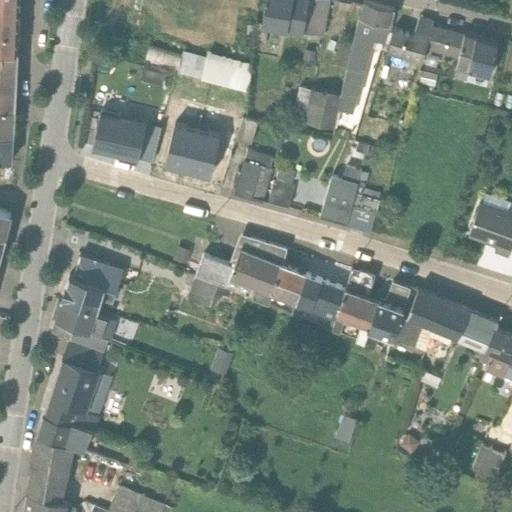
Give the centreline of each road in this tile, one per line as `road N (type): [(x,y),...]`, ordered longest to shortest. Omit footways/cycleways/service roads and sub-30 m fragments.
road 1 (residential): [(511,291),(52,151)]
road 2 (tertiary): [(52,151),(0,504)]
road 3 (tertiary): [(74,0),(52,151)]
